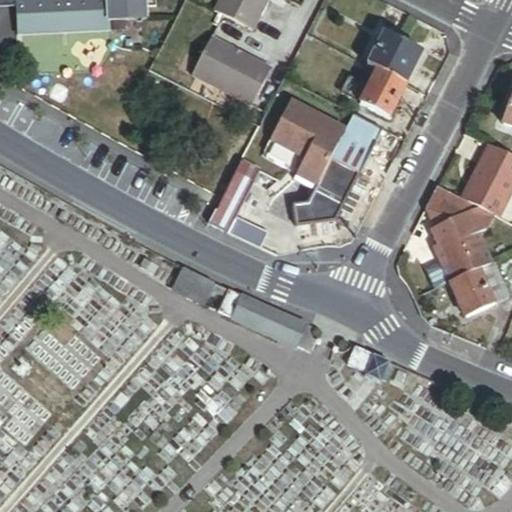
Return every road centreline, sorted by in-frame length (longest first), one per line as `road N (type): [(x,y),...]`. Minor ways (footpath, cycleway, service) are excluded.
road 1 (residential): [(0,130),(191,244),(282,290),(344,306)]
road 2 (residential): [(491,28),(344,306)]
road 3 (residential): [(344,306),(415,357),(511,396)]
